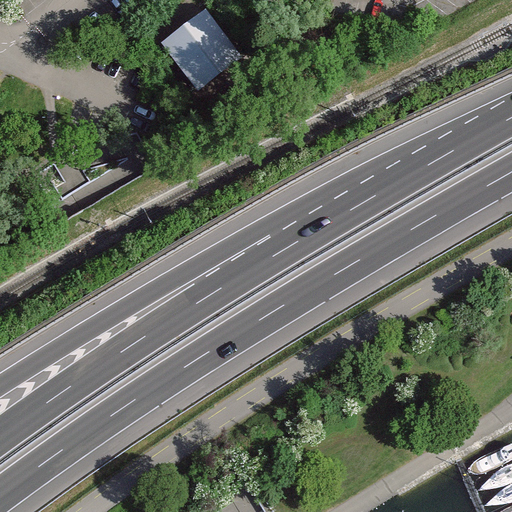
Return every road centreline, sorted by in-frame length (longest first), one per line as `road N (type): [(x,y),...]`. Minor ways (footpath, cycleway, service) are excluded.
road 1 (motorway): [(0,494),(244,329),(511,172)]
road 2 (unclassified): [(93,511),(511,251)]
road 3 (motorway): [(377,194),(163,323),(0,436)]
road 4 (motorway): [(377,194),(207,271),(0,388)]
road 5 (motorway): [(511,117),(377,194)]
